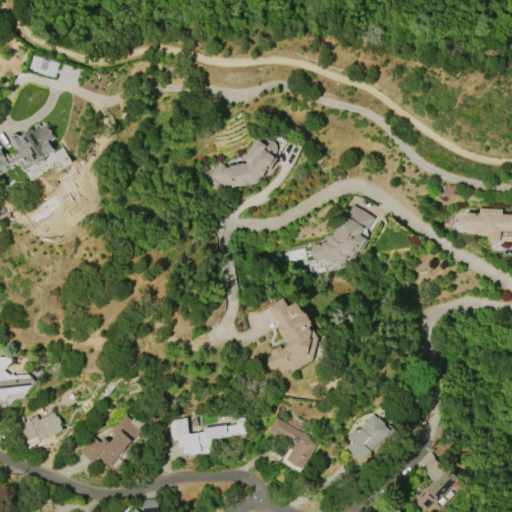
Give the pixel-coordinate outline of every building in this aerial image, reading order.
[(12,168),(0,174),(0,150),(7,161),(19,154),(11,141),(10,140),(10,139),(10,138),(11,138),(11,137),(12,136),(13,135),(14,135),(15,135),(16,135),(17,135),(18,136),(19,136),(38,124),(40,127),(46,123),(55,138),(49,142),(54,151),(45,157),(46,159),(35,166),(35,164),(23,171),(17,161),(10,165),(12,168)] [(275,143),(277,145),(277,149),(274,158),(262,176),(261,176),(256,182),(232,187),(224,186),(207,176),(217,160),(228,166),(243,163),(243,164),(245,163),(246,161),(242,159),(255,139),(264,144),(268,141),(271,141),(275,143)] [(314,260),(314,259),(311,257),(310,255),(309,252),(310,247),(311,245),(326,241),(325,236),(332,234),(343,215),(345,217),(353,205),(360,209),(370,215),(370,216),(373,218),(366,229),(363,227),(358,235),(365,239),(358,251),(356,250),(351,258),(347,255),(346,256),(346,259),(334,262),(334,260),(325,262),(324,258),(314,260)] [(465,213),(478,213),(479,208),(501,209),(501,214),(511,214),(511,241),(502,241),(502,237),(500,237),(499,240),(496,243),(491,243),(488,240),(487,237),(487,236),(477,235),(478,230),(464,229),(464,227),(461,226),(460,222),(460,219),(462,216),(465,215),(465,213)] [(267,307),(283,298),(288,307),(296,302),(302,312),(303,312),(304,314),(306,313),(311,322),(309,323),(311,326),(310,326),(318,338),(312,360),(292,372),(290,368),(282,373),(277,366),(277,367),(276,367),(275,368),(274,368),(274,369),(273,369),(272,369),(271,369),(270,369),(269,369),(268,368),(267,368),(266,367),(266,366),(265,366),(265,365),(264,364),(264,363),(264,362),(264,361),(265,360),(265,359),(266,358),(266,357),(267,357),(268,356),(269,356),(271,355),(269,352),(279,346),(281,349),(287,345),(288,339),(286,340),(282,338),(277,330),(278,325),(267,307)] [(16,376),(29,374),(37,381),(27,393),(23,393),(22,396),(16,397),(13,394),(11,394),(5,401),(0,397),(0,370),(2,368),(11,375),(12,373),(16,376)] [(53,411),(63,429),(48,438),(47,437),(40,441),(37,436),(28,441),(19,424),(36,415),(39,419),(53,411)] [(78,451),(91,436),(99,443),(104,438),(109,443),(115,436),(110,431),(124,415),(130,420),(136,414),(145,422),(139,429),(141,430),(109,466),(97,456),(91,462),(78,451)] [(361,461),(346,447),(350,442),(346,438),(354,429),(356,431),(361,426),(362,427),(367,422),(366,421),(372,414),(377,418),(378,417),(385,424),(384,425),(389,430),(361,461)] [(203,428),(226,424),(226,425),(236,424),(235,420),(244,418),(246,433),(211,439),(212,445),(205,446),(205,445),(200,445),(201,450),(199,451),(199,453),(192,454),(191,452),(185,453),(184,446),(178,447),(177,439),(169,440),(166,420),(185,417),(188,434),(203,431),(203,428)] [(274,418),(317,441),(303,468),(294,465),(286,459),(294,444),(280,436),(279,437),(272,436),(267,431),(274,418)] [(458,479),(435,504),(433,501),(423,511),(411,501),(422,490),(424,491),(432,482),(430,479),(431,478),(423,470),(434,459),(447,471),(448,469),(458,479)] [(143,511),(142,500),(157,498),(158,511),(143,511)]
